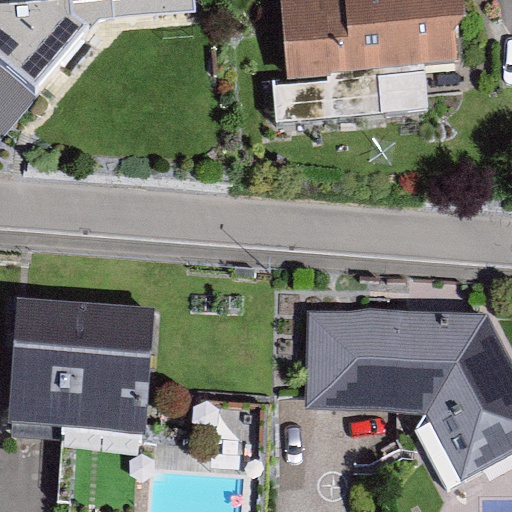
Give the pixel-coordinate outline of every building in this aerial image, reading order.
[(112,0),(0,0),(0,115),(47,62),(112,1),(112,0)] [(274,0),(276,75),(455,72),(453,0),(274,0)] [(281,87),(284,117),(349,111),(349,109),(384,106),(381,78),(281,87)] [(156,319),(20,310),(17,367),(12,435),(148,444),(149,422),(151,398),(152,376),(156,319)] [(308,421),(428,424),(462,488),(511,461),(511,366),(489,322),(310,319),(308,421)]
